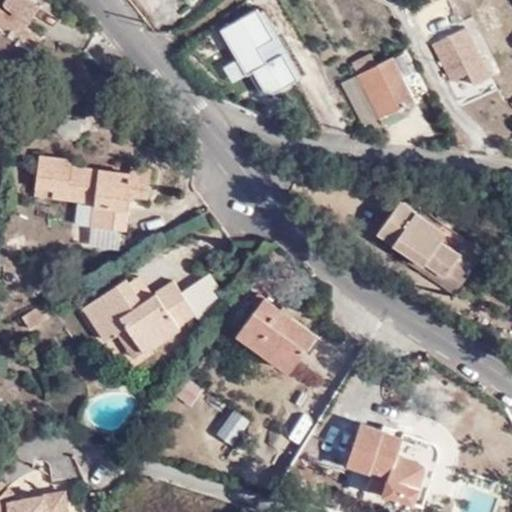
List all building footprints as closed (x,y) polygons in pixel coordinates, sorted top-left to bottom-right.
[(0,48),(0,51),(21,68),(44,34),(30,23),(41,4),(36,0),(6,0),(17,9),(12,13),(0,4),(0,39),(4,42),(0,48)] [(251,0),(217,23),(264,91),(302,65),(256,0),(251,0)] [(426,39),(448,82),(454,79),(465,100),(498,84),(465,19),(426,39)] [(0,63),(16,75),(21,68),(0,51),(0,48),(4,42),(0,39),(0,63)] [(369,50),(358,55),(364,67),(374,62),(369,50)] [(382,79),(397,71),(389,55),(374,62),(364,67),(358,55),(349,59),(355,70),(377,114),(395,106),(390,96),(382,79)] [(377,114),(355,70),(341,77),(363,120),(377,114)] [(406,89),(397,71),(382,79),(390,96),(395,106),(411,98),(406,89)] [(125,226),(131,226),(134,192),(148,192),(151,166),(128,163),(127,172),(74,166),(74,157),(39,153),(37,192),(92,198),(92,222),(125,226)] [(446,267),(461,278),(476,256),(463,248),(462,252),(439,235),(444,230),(438,225),(399,197),(377,228),(423,262),(426,258),(443,271),(446,267)] [(443,219),(438,225),(444,230),(439,235),(462,252),(463,248),(476,256),(482,247),(443,219)] [(125,226),(92,222),(90,241),(124,245),(125,226)] [(118,319),(132,347),(173,326),(170,320),(182,314),(185,320),(214,289),(197,267),(171,285),(166,278),(143,289),(133,295),(123,275),(77,300),(96,332),(109,325),(118,319)] [(454,288),(461,278),(446,267),(443,271),(439,278),(454,288)] [(133,271),(123,275),(133,295),(143,289),(133,271)] [(246,314),(296,350),(305,338),(312,343),(323,327),(265,286),(246,314)] [(291,358),(296,350),(246,314),(240,322),(291,358)] [(124,352),(132,347),(118,319),(109,325),(124,352)] [(190,404),(202,386),(189,378),(178,396),(190,404)] [(396,425),(354,411),(338,452),(367,462),(362,477),(412,494),(429,448),(430,445),(429,443),(429,440),(427,438),(426,436),(424,433),(423,431),(421,430),(397,423),(396,425)] [(264,465),(252,484),(270,491),(290,457),(284,454),(272,471),(264,465)] [(10,486),(0,477),(0,511),(70,511),(67,489),(21,495),(12,497),(6,491),(10,486)] [(11,485),(10,486),(6,491),(12,497),(21,495),(11,485)]
